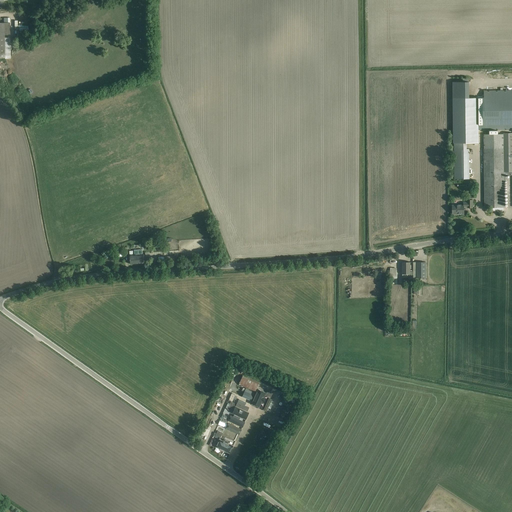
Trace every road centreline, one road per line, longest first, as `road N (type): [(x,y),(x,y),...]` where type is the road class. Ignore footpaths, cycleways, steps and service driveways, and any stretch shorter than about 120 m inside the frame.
road 1 (unclassified): [(0,299),(84,278),(511,235)]
road 2 (unclassified): [(282,511),(0,307)]
